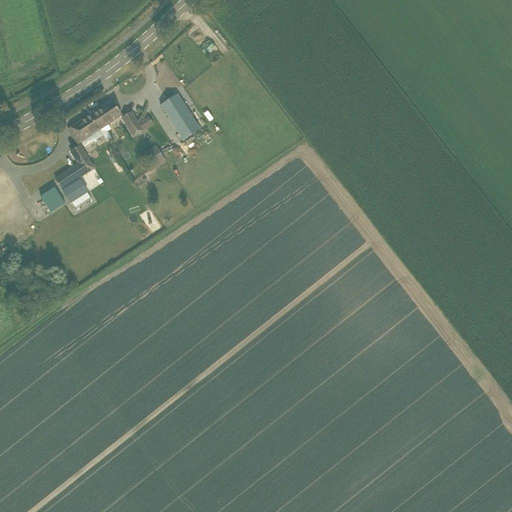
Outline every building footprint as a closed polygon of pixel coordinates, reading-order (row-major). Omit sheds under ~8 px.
[(177,95),(161,106),(178,132),(194,121),(177,95)] [(113,102),(91,116),(99,130),(122,116),(113,102)] [(130,130),(138,125),(131,113),(122,118),(130,130)] [(91,116),(70,129),(79,143),(99,130),(91,116)] [(149,117),(138,125),(143,132),(154,125),(149,117)] [(92,143),(85,147),(90,154),(96,150),(92,143)] [(154,169),(166,162),(156,146),(144,154),(154,169)] [(80,147),(71,152),(79,165),(69,171),(75,181),(86,175),(94,169),(88,159),(80,147)] [(69,171),(55,180),(62,190),(75,181),(69,171)] [(80,179),(63,190),(72,203),(73,203),(76,208),(91,198),(88,193),(89,192),(80,179)] [(54,188),(40,198),(50,213),(64,203),(54,188)]
